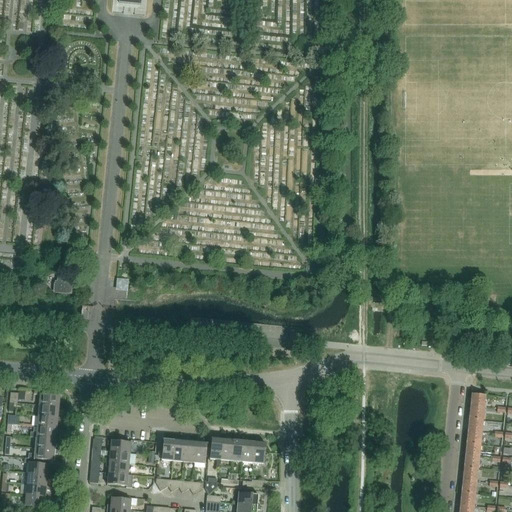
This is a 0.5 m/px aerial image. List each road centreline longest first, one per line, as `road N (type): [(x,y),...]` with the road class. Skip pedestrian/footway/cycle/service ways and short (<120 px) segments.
road 1 (unclassified): [(291,344),(96,325)]
road 2 (tertiary): [(284,380),(90,377)]
road 3 (residential): [(459,367),(348,357),(284,380)]
road 4 (residential): [(444,511),(459,367)]
road 5 (tertiary): [(291,511),(284,380)]
